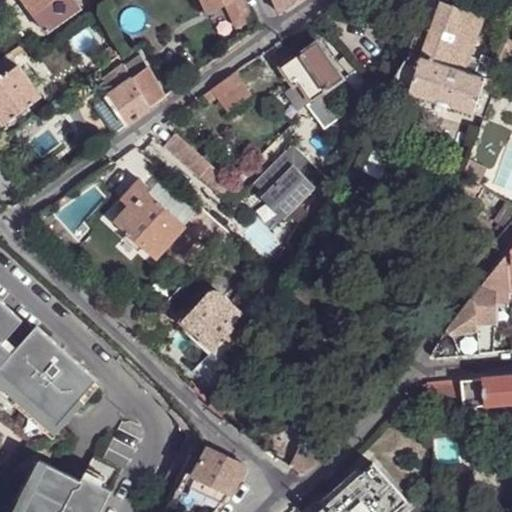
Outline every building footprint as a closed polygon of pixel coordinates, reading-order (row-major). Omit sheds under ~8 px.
[(23,0),(48,33),(81,8),(75,0),(23,0)] [(200,0),(207,14),(220,8),(226,5),(229,12),(237,27),(253,19),(243,0),(200,0)] [(273,0),(281,15),(302,0),(273,0)] [(421,58),(466,73),(485,17),(440,2),(421,58)] [(223,15),(229,12),(226,5),(220,8),(223,15)] [(313,101),(345,80),(319,44),(281,69),(282,70),(294,86),(295,87),(300,84),(309,97),(313,101)] [(125,65),(149,109),(166,98),(141,54),(125,65)] [(484,117),(497,83),(466,73),(421,58),(411,54),(389,85),(408,92),(408,93),(473,115),(484,117)] [(40,96),(13,58),(0,67),(0,117),(4,124),(40,96)] [(346,69),(351,63),(346,58),(340,63),(346,69)] [(351,73),(357,69),(351,63),(346,69),(351,73)] [(126,126),(149,109),(125,65),(102,80),(111,93),(106,97),(126,126)] [(295,87),(294,86),(282,70),(276,75),(284,86),(278,90),(292,109),(309,97),(300,84),(295,87)] [(235,73),(213,89),(219,98),(229,112),(251,96),(235,73)] [(213,89),(204,96),(210,104),(219,98),(213,89)] [(115,135),(126,126),(106,97),(94,105),(115,135)] [(210,166),(176,134),(164,147),(199,179),(203,174),(210,166)] [(133,147),(125,153),(131,159),(138,152),(133,147)] [(292,147),(254,186),(263,195),(259,199),(282,221),(314,188),(291,165),(301,154),(292,147)] [(232,186),(210,166),(203,174),(225,194),(232,186)] [(478,201),(486,188),(492,179),(474,169),(461,190),(478,201)] [(129,207),(126,210),(116,221),(138,241),(158,260),(187,227),(150,193),(151,191),(141,181),(123,201),(129,207)] [(119,205),(126,210),(129,207),(123,201),(122,201),(119,205)] [(508,228),(511,222),(511,203),(508,201),(497,220),(508,228)] [(506,256),(474,295),(477,323),(493,324),(494,324),(495,307),(495,292),(509,294),(507,268),(506,256)] [(283,280),(272,271),(258,295),(270,302),(283,280)] [(403,368),(448,304),(426,289),(382,354),(403,368)] [(235,328),(232,325),(243,313),(219,293),(214,292),(209,294),(183,322),(196,333),(215,350),(235,328)] [(508,307),(509,294),(495,292),(495,307),(508,307)] [(0,371),(4,367),(64,421),(103,378),(43,324),(24,346),(19,351),(9,342),(14,336),(29,319),(0,293),(0,371)] [(461,311),(446,330),(431,354),(431,357),(433,358),(479,354),(477,332),(477,323),(474,295),(461,311)] [(114,314),(137,335),(149,323),(126,301),(114,314)] [(493,324),(477,323),(477,332),(493,331),(493,324)] [(477,332),(479,354),(494,353),(493,331),(477,332)] [(14,336),(9,342),(19,351),(24,346),(14,336)] [(511,375),(460,380),(462,408),(511,402),(511,375)] [(442,397),(430,411),(454,408),(462,408),(460,380),(446,381),(442,397)] [(228,406),(218,395),(211,406),(221,417),(228,406)] [(454,408),(430,411),(432,437),(458,434),(454,408)] [(324,458),(334,447),(323,438),(320,441),(313,436),(312,438),(308,438),(304,438),(292,467),(302,474),(324,458)] [(244,463),(203,443),(202,442),(189,470),(195,472),(190,486),(222,501),(231,488),(244,463)] [(87,480),(55,463),(30,511),(107,511),(119,489),(90,474),(87,480)] [(372,464),(319,511),(393,511),(407,501),(372,464)]
